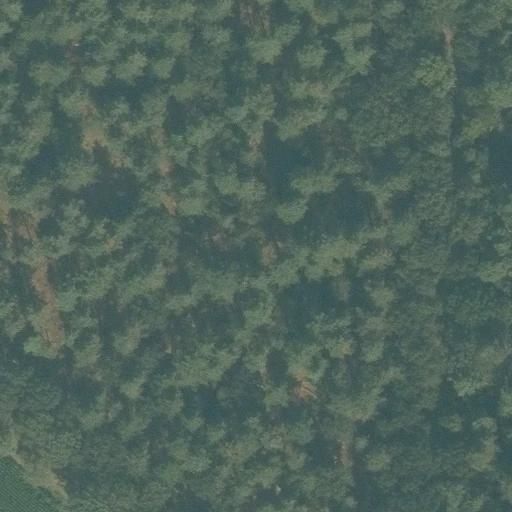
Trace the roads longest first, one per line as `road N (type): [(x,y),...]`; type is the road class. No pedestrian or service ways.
road 1 (unclassified): [(437,511),(461,0)]
road 2 (track): [(109,511),(0,427)]
